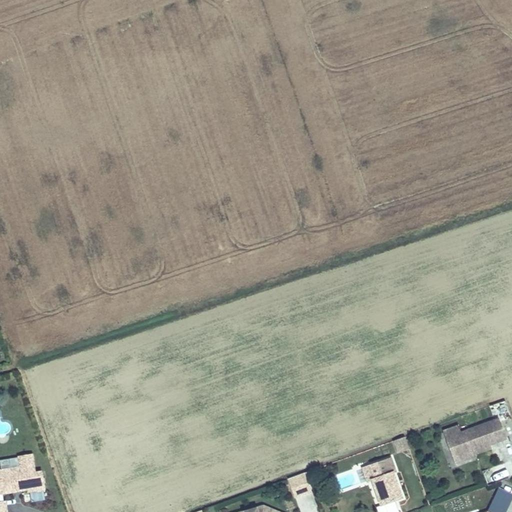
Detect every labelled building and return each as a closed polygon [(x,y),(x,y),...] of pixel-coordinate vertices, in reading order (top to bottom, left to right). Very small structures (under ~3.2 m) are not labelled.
[(445,441),(454,467),(473,460),(473,458),(471,454),(488,448),(505,442),(497,422),(460,435),(445,441)] [(458,428),(442,434),(445,441),(460,435),(458,428)] [(408,449),(404,440),(394,444),(397,453),(408,449)] [(488,448),(471,454),(473,458),(490,452),(488,448)] [(32,469),(28,450),(15,453),(17,464),(0,467),(0,492),(26,486),(26,489),(43,486),(39,467),(32,469)] [(390,461),(369,468),(373,482),(370,483),(379,509),(401,502),(393,476),(395,475),(390,461)] [(369,468),(361,471),(365,484),(370,483),(373,482),(369,468)] [(318,493),(311,473),(294,479),(298,489),(305,486),(309,497),(318,493)] [(309,497),(305,486),(298,489),(302,499),(309,497)] [(0,511),(8,511),(6,498),(0,499),(0,511)]
